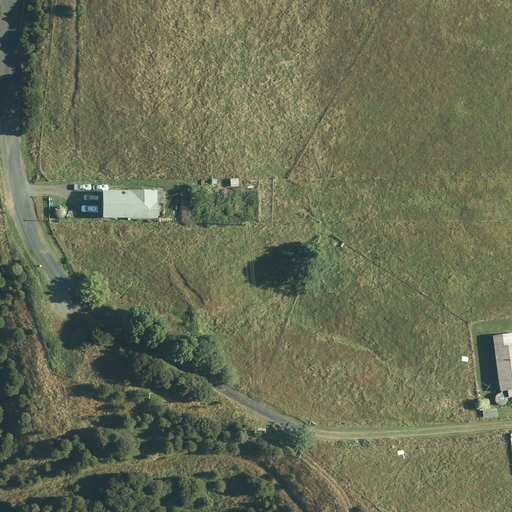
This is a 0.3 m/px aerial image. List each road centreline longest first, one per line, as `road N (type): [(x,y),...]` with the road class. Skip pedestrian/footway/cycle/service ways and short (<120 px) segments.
road 1 (unclassified): [(12,0),(10,151),(49,266),(98,320),(300,425)]
road 2 (track): [(250,403),(338,483),(352,511)]
